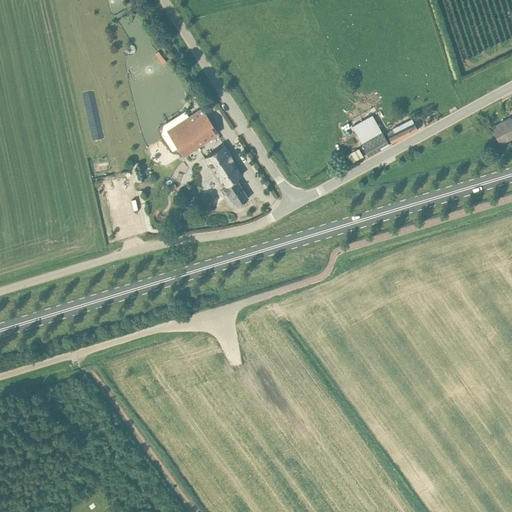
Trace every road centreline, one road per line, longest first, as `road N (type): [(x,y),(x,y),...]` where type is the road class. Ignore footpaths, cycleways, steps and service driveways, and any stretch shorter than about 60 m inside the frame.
road 1 (primary): [(0,329),(511,173)]
road 2 (unclassified): [(0,294),(153,246),(247,231),(294,204)]
road 3 (unclassified): [(0,377),(270,294)]
road 4 (unclassified): [(294,204),(511,86)]
road 5 (unclassified): [(294,204),(167,0)]
